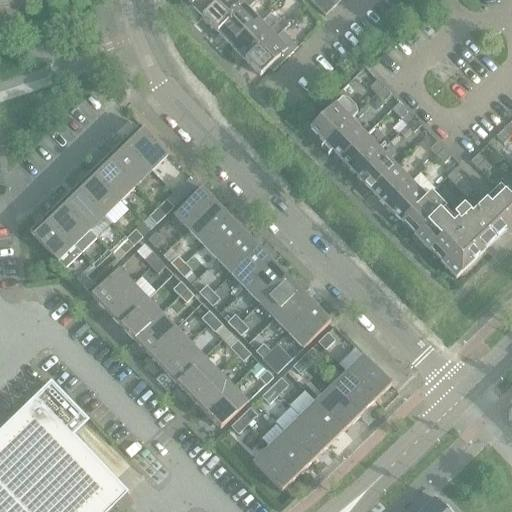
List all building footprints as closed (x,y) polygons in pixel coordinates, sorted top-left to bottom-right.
[(0,0),(0,8),(9,7),(7,0),(0,0)] [(177,0),(188,10),(191,8),(202,19),(221,0),(177,0)] [(236,0),(221,0),(202,19),(216,33),(243,7),(247,11),(253,5),(249,2),(247,0),(244,0),(240,4),(240,3),(236,0)] [(309,0),(309,1),(325,18),(332,11),(334,10),(324,0),(309,0)] [(324,0),(334,10),(339,5),(342,1),(340,0),(324,0)] [(243,7),(216,33),(231,48),(258,22),(247,11),(243,7)] [(280,22),(274,27),(278,31),(281,34),(282,33),(287,29),(289,27),(285,24),(282,20),(280,22)] [(258,22),(231,48),(245,63),(272,37),(275,40),(281,34),(278,31),(274,27),(268,33),(260,25),(258,22)] [(272,37),(245,63),(260,78),(269,69),(273,73),(296,50),(298,49),(283,34),(282,33),(281,34),(275,40),(272,37)] [(384,90),(377,82),(370,89),(377,96),(384,90)] [(391,97),(384,90),(377,96),(384,104),(391,97)] [(324,145),(350,121),(356,115),(356,111),(346,101),(341,101),(310,130),(324,145)] [(414,120),(407,113),(400,120),(407,127),(414,120)] [(421,128),(414,120),(407,127),(413,134),(421,128)] [(341,162),(366,137),(350,121),(324,145),(341,162)] [(168,158),(140,129),(124,144),(153,174),(168,158)] [(502,145),(510,138),(504,132),(496,139),(502,145)] [(356,177),(381,153),(366,137),(341,162),(356,177)] [(153,174),(124,144),(109,159),(137,189),(153,174)] [(444,152),(437,145),(430,151),(437,159),(444,152)] [(370,192),(395,168),(389,161),(394,157),(388,151),(384,156),(381,153),(356,177),(370,192)] [(451,159),(444,152),(437,159),(444,166),(451,159)] [(477,170),(485,163),(479,156),(471,163),(477,170)] [(137,189),(109,159),(93,174),(121,204),(137,189)] [(386,209),(411,184),(395,168),(370,192),(386,209)] [(453,186),(461,178),(454,172),(446,179),(453,186)] [(121,204),(93,174),(77,189),(106,219),(121,204)] [(425,199),(430,195),(434,191),(419,175),(411,184),(386,209),(400,224),(425,199)] [(459,193),(467,185),(461,178),(453,186),(459,193)] [(466,200),(474,192),(467,185),(459,193),(466,200)] [(181,204),(190,195),(182,187),(173,196),(181,204)] [(511,187),(503,196),(511,205),(511,187)] [(106,219),(77,189),(62,205),(90,234),(106,219)] [(189,234),(216,208),(201,192),(174,218),(189,234)] [(455,282),(508,231),(511,235),(511,205),(503,196),(496,202),(490,208),(485,203),(471,217),(463,209),(457,215),(460,219),(452,227),(440,214),(444,210),(430,195),(425,199),(400,224),(403,227),(404,226),(403,225),(406,222),(418,234),(415,237),(414,236),(413,237),(429,255),(431,254),(430,253),(433,250),(445,262),(441,265),(440,264),(439,265),(455,282)] [(165,219),(174,210),(167,203),(158,211),(165,219)] [(90,234),(62,205),(46,220),(82,256),(97,241),(90,234)] [(203,248),(230,222),(216,208),(189,234),(203,248)] [(157,227),(165,219),(158,211),(149,219),(157,227)] [(82,256),(46,220),(30,236),(58,265),(65,272),(82,256)] [(217,263),(244,237),(230,222),(203,248),(217,263)] [(134,249),(143,240),(136,233),(127,241),(134,249)] [(155,250),(163,243),(156,236),(148,243),(155,250)] [(232,278),(259,252),(244,237),(217,263),(232,278)] [(125,257),(134,249),(127,241),(118,250),(125,257)] [(246,292),(273,266),(259,252),(232,278),(246,292)] [(151,270),(159,263),(152,256),(144,263),(151,270)] [(177,273),(185,266),(178,259),(170,266),(177,273)] [(103,279),(112,270),(104,263),(96,271),(103,279)] [(158,277),(165,270),(159,263),(151,270),(158,277)] [(184,280),(191,273),(185,266),(177,273),(184,280)] [(260,307),(287,281),(273,266),(246,292),(260,307)] [(94,287),(103,279),(96,271),(87,280),(94,287)] [(106,314),(133,288),(118,273),(91,299),(106,314)] [(274,322),(301,296),(287,281),(260,307),(274,322)] [(179,300),(187,292),(180,285),(173,293),(179,300)] [(120,329),(147,303),(133,288),(106,314),(120,329)] [(205,303),(213,295),(206,288),(199,296),(205,303)] [(186,306),(194,299),(187,292),(179,300),(186,306)] [(212,309),(220,302),(213,295),(205,303),(212,309)] [(288,336),(315,310),(301,296),(274,322),(288,336)] [(134,343),(161,317),(147,303),(120,329),(134,343)] [(303,351),(330,325),(315,310),(288,336),(303,351)] [(208,329),(215,321),(209,315),(201,322),(208,329)] [(149,358),(176,332),(161,317),(134,343),(149,358)] [(234,332),(241,324),(235,318),(227,325),(234,332)] [(214,336),(222,328),(215,321),(208,329),(214,336)] [(240,339),(248,331),(241,324),(234,332),(240,339)] [(163,373),(190,347),(176,332),(149,358),(163,373)] [(325,353),(335,344),(328,336),(318,345),(325,353)] [(236,358),(244,351),(237,344),(229,351),(236,358)] [(177,388),(204,361),(190,347),(163,373),(177,388)] [(262,361),(270,354),(263,347),(255,354),(262,361)] [(243,365),(250,358),(244,351),(236,358),(243,365)] [(310,368),(319,359),(312,351),(302,361),(310,368)] [(269,368),(276,361),(270,354),(262,361),(269,368)] [(391,389),(363,359),(347,375),(375,404),(391,389)] [(191,402),(218,376),(204,361),(177,388),(191,402)] [(300,378),(310,368),(302,361),(293,370),(300,378)] [(265,388),(273,381),(266,374),(259,381),(265,388)] [(375,404),(347,375),(331,390),(359,419),(375,404)] [(205,417),(232,391),(218,376),(191,402),(205,417)] [(279,398),(288,389),(281,381),(271,391),(279,398)] [(51,386),(0,435),(0,511),(107,511),(126,494),(114,482),(71,437),(66,432),(69,429),(81,417),(51,386)] [(359,419),(331,390),(316,405),(344,435),(359,419)] [(232,391),(205,417),(220,432),(247,406),(232,391)] [(269,408),(279,398),(271,391),(262,400),(269,408)] [(344,435),(316,405),(300,420),(328,450),(344,435)] [(248,429),(257,419),(250,411),(240,421),(248,429)] [(328,450),(300,420),(284,435),(313,465),(328,450)] [(238,438),(248,429),(240,421),(231,430),(238,438)] [(313,465),(284,435),(269,450),(297,480),(313,465)] [(297,480),(269,450),(253,466),(281,495),(297,480)] [(446,511),(435,499),(421,511),(446,511)]
